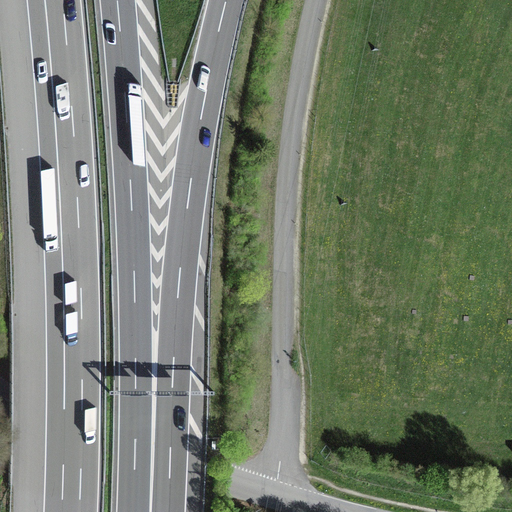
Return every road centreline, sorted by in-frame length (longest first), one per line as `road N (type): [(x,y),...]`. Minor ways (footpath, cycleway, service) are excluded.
road 1 (motorway): [(162,511),(179,271),(226,0)]
road 2 (motorway): [(53,0),(72,299),(70,511)]
road 3 (motorway): [(136,511),(131,203),(117,0)]
road 4 (tertiary): [(336,511),(0,396)]
